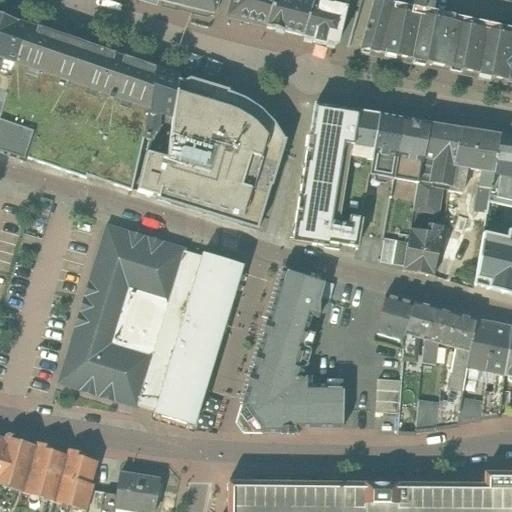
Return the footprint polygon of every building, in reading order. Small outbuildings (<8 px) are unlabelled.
[(218,0),(177,0),(176,5),(215,15),(218,0)] [(231,0),(226,17),(266,27),(273,0),(231,0)] [(273,0),(266,27),(303,36),(313,2),(306,0),(273,0)] [(318,44),(330,0),(314,0),(314,2),(313,2),(303,36),(303,37),(313,39),(313,42),(318,44)] [(330,0),(318,44),(325,45),(325,42),(336,45),(345,10),(346,10),(348,0),(330,0)] [(433,66),(445,15),(431,12),(433,5),(425,3),(425,0),(413,0),(412,8),(374,0),(360,50),(433,66)] [(28,25),(0,15),(0,57),(16,63),(28,25)] [(467,73),(479,22),(445,15),(433,66),(467,73)] [(511,29),(479,22),(467,73),(506,81),(511,53),(511,29)] [(36,162),(74,41),(28,25),(16,63),(0,112),(0,154),(23,162),(24,158),(36,162)] [(87,176),(123,58),(74,41),(36,162),(86,179),(87,176)] [(0,112),(16,63),(0,57),(0,112)] [(123,58),(87,176),(131,191),(143,138),(149,113),(155,70),(123,58)] [(178,77),(155,70),(149,113),(143,138),(149,140),(146,154),(166,159),(170,132),(173,114),(178,77)] [(188,165),(206,84),(190,79),(183,82),(178,81),(179,77),(178,77),(173,114),(174,114),(171,132),(170,132),(166,159),(188,165)] [(235,177),(253,105),(244,99),(228,93),(229,91),(206,84),(188,165),(235,177)] [(253,105),(235,177),(270,187),(272,187),(286,140),(284,140),(273,123),(262,111),(253,105)] [(331,147),(337,109),(314,106),(307,144),(302,178),(333,183),(333,182),(329,181),(333,160),(328,160),(331,147)] [(337,109),(331,147),(373,154),(380,116),(337,109)] [(404,120),(380,116),(373,154),(397,158),(404,120)] [(427,124),(404,120),(397,158),(394,180),(408,182),(412,161),(421,162),(427,124)] [(460,130),(427,124),(421,162),(413,210),(436,214),(442,186),(450,187),(453,167),(460,130)] [(499,136),(460,130),(453,167),(465,169),(481,172),(478,188),(490,190),(493,174),(499,136)] [(511,137),(499,136),(493,174),(490,190),(489,196),(511,199),(511,182),(511,183),(511,181),(511,137)] [(188,165),(166,159),(146,154),(137,192),(156,198),(155,200),(257,231),(270,187),(235,177),(188,165)] [(397,158),(373,154),(369,175),(394,180),(397,158)] [(465,169),(453,167),(450,187),(449,192),(461,195),(465,169)] [(490,190),(478,188),(474,211),(486,213),(489,196),(490,190)] [(329,203),(300,195),(287,240),(316,248),(329,203)] [(426,233),(410,230),(406,248),(403,271),(433,277),(442,228),(428,225),(426,233)] [(202,255),(201,257),(184,252),(185,250),(106,226),(57,385),(137,409),(137,407),(154,412),(153,414),(194,426),(242,267),(202,255)] [(406,248),(393,244),(392,255),(381,253),(379,264),(403,271),(406,248)] [(272,305),(311,316),(318,318),(318,303),(325,280),(284,267),(272,305)] [(362,295),(324,287),(319,308),(357,316),(362,295)] [(414,304),(385,295),(371,342),(402,351),(403,340),(404,334),(414,304)] [(414,304),(404,334),(403,340),(402,351),(402,359),(415,360),(416,338),(424,340),(425,340),(434,310),(414,304)] [(311,316),(272,305),(262,338),(301,350),(311,316)] [(455,315),(434,310),(425,340),(424,340),(422,362),(435,366),(437,344),(446,347),(446,346),(455,315)] [(474,321),(455,315),(446,346),(457,350),(451,379),(463,381),(464,379),(474,321)] [(492,325),(474,321),(464,379),(476,381),(478,371),(484,372),(492,325)] [(510,328),(492,325),(484,372),(503,376),(510,328)] [(511,328),(510,328),(503,376),(511,377),(511,328)] [(299,428),(301,375),(304,366),(298,365),(302,350),(301,350),(262,338),(242,405),(262,433),(299,434),(299,428)] [(301,375),(299,428),(342,429),(343,386),(310,386),(310,377),(301,375)] [(399,381),(378,380),(377,391),(399,392),(399,381)] [(502,385),(485,382),(482,399),(483,399),(500,402),(502,385)] [(462,388),(450,387),(445,428),(455,426),(456,425),(460,399),(462,388)] [(399,392),(377,391),(376,402),(398,404),(399,392)] [(482,403),(460,399),(456,425),(455,426),(456,426),(480,423),(479,420),(482,403)] [(500,402),(483,399),(482,403),(479,420),(499,416),(500,402)] [(438,405),(418,400),(414,435),(435,432),(435,431),(434,431),(438,405)] [(398,404),(376,402),(375,413),(397,415),(398,404)] [(35,447),(10,439),(11,435),(8,434),(4,436),(3,440),(4,440),(0,453),(0,486),(22,492),(35,447)] [(54,448),(36,443),(35,447),(22,492),(22,493),(53,502),(54,502),(66,456),(53,452),(54,448)] [(86,455),(68,450),(66,456),(54,502),(53,502),(53,503),(85,511),(93,486),(90,485),(97,462),(85,459),(86,455)] [(153,511),(159,480),(119,473),(115,495),(113,510),(125,511),(153,511)] [(511,511),(511,474),(483,474),(483,486),(480,486),(369,484),(362,484),(354,484),(315,484),(272,483),(244,483),(227,483),(227,499),(226,511),(511,511)] [(115,495),(92,491),(88,511),(112,511),(113,510),(115,495)]
